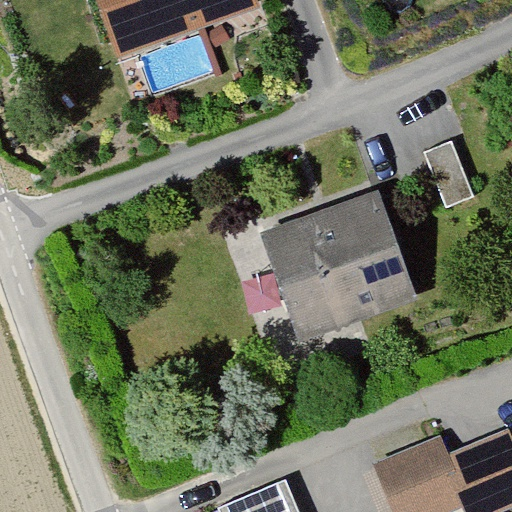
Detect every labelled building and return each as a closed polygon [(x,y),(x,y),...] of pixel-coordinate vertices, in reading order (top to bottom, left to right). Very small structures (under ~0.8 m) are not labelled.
[(86,0),(105,59),(247,13),(242,0),(86,0)] [(446,147),(415,159),(439,218),(469,206),(446,147)] [(369,196),(251,237),(290,347),(408,305),(369,196)] [(509,511),(511,511),(511,467),(500,440),(443,464),(436,446),(369,474),(385,511),(509,511)] [(299,511),(287,482),(218,511),(299,511)]
